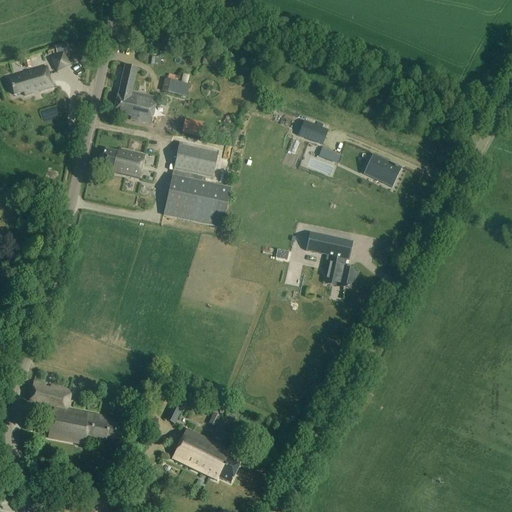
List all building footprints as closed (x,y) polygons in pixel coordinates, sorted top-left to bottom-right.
[(150,52),(149,58),(154,59),(153,66),(176,72),(179,59),(150,52)] [(51,60),(58,73),(71,67),(64,53),(51,60)] [(204,55),(202,66),(220,69),(221,58),(204,55)] [(157,99),(133,94),(138,70),(127,67),(120,97),(118,97),(114,114),(131,118),(131,122),(151,126),(157,99)] [(14,97),(24,94),(25,98),(54,89),(48,68),(9,79),(14,97)] [(187,98),(189,86),(177,83),(178,77),(169,75),(167,81),(165,80),(162,93),(187,98)] [(161,115),(161,124),(180,123),(180,114),(161,115)] [(182,133),(201,137),(204,125),(184,121),(182,133)] [(314,140),(319,128),(304,122),(299,134),(298,137),(313,143),(314,140)] [(163,217),(222,230),(231,190),(204,184),(205,179),(212,180),(218,153),(179,144),(163,217)] [(139,181),(145,157),(121,151),(117,154),(105,151),(101,170),(112,172),(112,175),(139,181)] [(310,182),(358,191),(363,164),(304,153),(301,171),(311,173),(310,182)] [(392,189),(402,169),(373,155),(363,175),(392,189)] [(341,253),(350,205),(259,188),(255,212),(287,218),(285,226),(300,228),(297,243),(294,243),(293,244),(341,253)] [(342,266),(345,254),(328,251),(324,271),(339,274),(336,287),(355,291),(359,273),(346,270),(346,267),(342,266)] [(86,436),(95,438),(107,441),(108,438),(116,440),(119,424),(101,420),(102,418),(94,416),(94,418),(64,411),(69,390),(51,386),(50,388),(45,387),(46,385),(33,382),(28,403),(55,409),(49,439),(83,446),(86,436)] [(222,399),(214,395),(209,405),(217,409),(222,399)] [(174,425),(183,407),(173,402),(164,420),(174,425)] [(231,485),(242,463),(231,457),(232,454),(224,450),(224,449),(187,430),(172,460),(218,484),(220,480),(231,485)]
